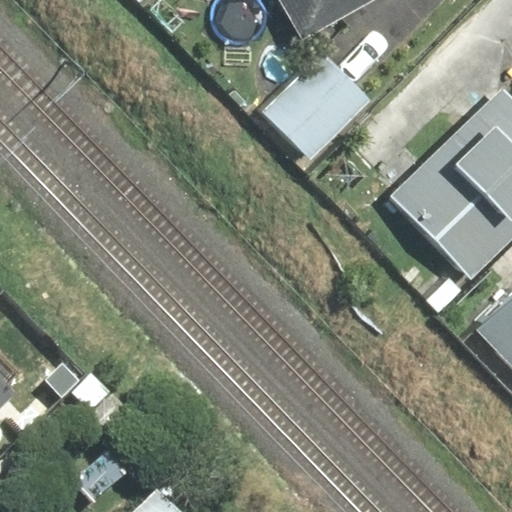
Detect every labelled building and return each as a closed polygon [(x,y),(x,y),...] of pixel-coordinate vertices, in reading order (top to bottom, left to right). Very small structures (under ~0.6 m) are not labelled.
[(275,0),(295,33),(352,0),(275,0)] [(298,155),(356,94),(308,47),(249,108),(298,155)] [(511,70),(505,64),(384,190),(467,269),(511,221),(511,70)] [(511,251),(460,303),(511,354),(511,251)] [(79,369),(54,393),(101,442),(126,418),(79,369)] [(192,511),(157,477),(122,511),(192,511)]
